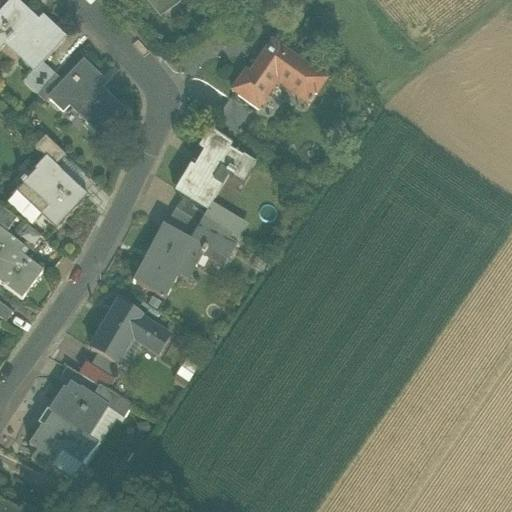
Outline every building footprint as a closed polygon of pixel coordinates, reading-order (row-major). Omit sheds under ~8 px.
[(175,0),(174,1),(174,0),(151,0),(146,4),(159,22),(180,7),(175,0)] [(21,65),(34,77),(42,68),(66,42),(43,21),(35,30),(22,19),(26,15),(14,3),(0,18),(0,55),(7,48),(8,48),(12,44),(28,58),(21,65)] [(233,98),(257,115),(281,80),(313,102),(326,83),(273,47),(250,80),(245,76),(231,96),(233,98)] [(85,127),(101,142),(125,115),(95,88),(100,82),(83,66),(63,88),(49,104),(50,104),(63,116),(68,111),(74,104),(91,120),(85,127)] [(24,88),(37,100),(54,79),(42,68),(34,77),(24,88)] [(63,88),(54,79),(37,100),(47,108),(50,104),(49,104),(63,88)] [(214,123),(238,141),(258,115),(257,115),(233,98),(214,123)] [(74,104),(68,111),(85,127),(91,120),(74,104)] [(190,206),(208,216),(221,192),(213,187),(221,174),(229,178),(228,179),(231,182),(232,181),(243,188),(255,167),(243,160),(242,162),(229,154),(232,149),(212,136),(200,153),(204,156),(194,174),(180,200),(183,202),(190,206)] [(49,164),(59,173),(69,163),(48,144),(38,155),(48,165),(49,164)] [(38,178),(24,191),(49,214),(42,221),(57,234),(90,202),(59,173),(49,164),(48,165),(37,176),(38,178)] [(176,198),(180,200),(194,174),(191,172),(176,198)] [(38,225),(42,221),(49,214),(24,191),(13,202),(38,225)] [(183,202),(176,214),(183,217),(190,206),(183,202)] [(183,217),(204,230),(211,218),(208,216),(190,206),(183,217)] [(0,229),(8,236),(17,224),(0,211),(0,229)] [(214,212),(211,218),(204,230),(216,237),(227,219),(214,212)] [(220,239),(216,237),(204,230),(183,217),(176,214),(166,232),(197,249),(199,246),(209,251),(220,239)] [(216,237),(220,239),(234,248),(247,231),(227,219),(216,237)] [(163,231),(147,262),(149,264),(166,232),(163,231)] [(133,287),(165,304),(178,279),(175,277),(182,264),(196,272),(202,259),(203,258),(204,259),(207,254),(197,249),(166,232),(149,264),(147,262),(133,287)] [(0,287),(22,304),(43,276),(20,258),(24,253),(0,234),(0,287)] [(223,272),(234,248),(220,239),(209,251),(199,246),(197,249),(207,254),(204,259),(203,258),(202,259),(223,272)] [(0,321),(5,325),(13,316),(0,306),(0,321)] [(118,307),(100,338),(103,340),(121,309),(118,307)] [(99,358),(113,367),(128,343),(133,346),(158,361),(170,341),(141,323),(142,322),(121,309),(103,340),(100,338),(90,353),(99,358)] [(113,367),(118,370),(133,346),(128,343),(113,367)] [(92,370),(112,381),(118,370),(113,367),(99,358),(92,370)] [(108,410),(124,421),(132,410),(71,373),(64,384),(70,387),(85,398),(87,396),(108,410)] [(49,415),(52,417),(86,439),(96,424),(98,426),(108,410),(87,396),(85,398),(70,387),(65,394),(63,393),(49,415)] [(76,464),(80,457),(80,456),(89,441),(86,439),(52,417),(46,427),(44,426),(29,449),(37,454),(41,457),(54,465),(61,455),(72,462),(76,464)] [(110,434),(98,426),(96,424),(86,439),(89,441),(99,448),(100,449),(110,434)] [(99,448),(89,441),(80,456),(80,457),(76,464),(82,468),(82,467),(85,469),(92,459),(99,448)] [(51,469),(63,476),(72,462),(61,455),(54,465),(52,469),(51,469)] [(52,469),(54,465),(41,457),(39,461),(35,458),(31,464),(41,471),(51,469),(52,469)] [(66,511),(69,506),(47,495),(39,511),(66,511)] [(0,511),(33,511),(23,507),(20,511),(19,511),(0,503),(0,511)]
